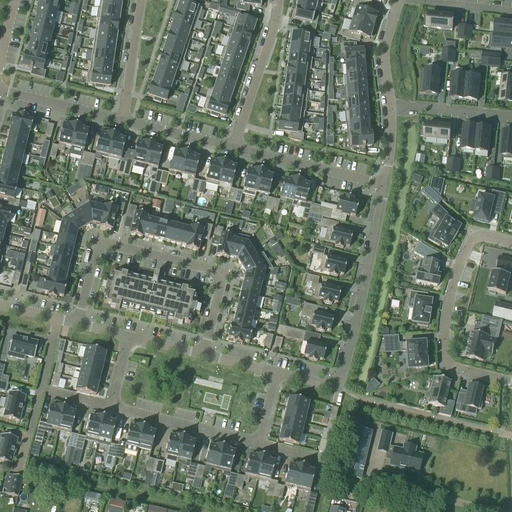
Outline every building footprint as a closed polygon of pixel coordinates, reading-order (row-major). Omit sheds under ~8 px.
[(56,13),(59,1),(53,0),(41,0),(41,2),(38,1),(37,8),(56,13)] [(120,12),(121,2),(110,0),(100,0),(99,9),(98,8),(97,9),(120,12)] [(261,8),(261,0),(238,0),(238,5),(261,8)] [(321,4),(305,0),(297,0),(296,9),(319,14),(315,13),(317,3),(321,4)] [(363,12),(365,6),(353,2),(351,9),(356,11),(352,22),(373,28),(373,27),(375,27),(378,20),(376,19),(376,17),(376,16),(363,12)] [(180,3),(176,14),(198,21),(201,10),(195,8),(196,6),(187,3),(186,5),(180,3)] [(218,13),(219,7),(209,5),(208,10),(218,13)] [(54,24),(56,13),(37,8),(35,15),(37,16),(36,20),(57,26),(57,25),(54,24)] [(118,23),(120,12),(97,9),(96,20),(118,23)] [(231,9),(229,16),(235,17),(231,28),(252,35),(255,24),(250,22),(250,20),(242,17),(241,19),(239,18),(240,12),(236,11),(231,9)] [(317,25),(319,14),(296,9),(295,13),(293,20),(317,25)] [(194,31),(198,21),(176,14),(173,24),(194,31)] [(425,14),(424,28),(428,28),(452,31),(453,17),(430,15),(425,14)] [(57,26),(36,20),(35,25),(33,25),(31,32),(54,37),(57,26)] [(117,34),(118,23),(96,20),(101,21),(99,30),(96,30),(95,30),(117,34)] [(496,23),(495,36),(511,37),(511,21),(511,22),(511,24),(507,24),(496,23)] [(373,29),(373,28),(352,22),(348,34),(344,32),(342,38),(354,42),(356,36),(369,40),(370,38),(372,38),(374,32),(372,31),(373,29)] [(194,32),(194,31),(173,24),(169,34),(190,41),(186,40),(190,30),(194,32)] [(248,45),(252,35),(231,28),(234,29),(231,39),(229,38),(229,39),(248,45)] [(314,37),(310,37),(311,32),(314,32),(314,33),(314,32),(311,31),(299,29),(298,35),(292,34),(291,46),(312,49),(314,37)] [(115,44),(117,34),(95,30),(94,41),(115,44)] [(48,47),(51,37),(54,37),(31,32),(29,39),(32,39),(31,44),(50,49),(50,48),(48,47)] [(186,51),(190,41),(169,34),(166,45),(186,51)] [(490,36),(489,48),(511,50),(511,37),(495,36),(490,36)] [(245,55),(248,45),(229,39),(225,48),(223,47),(223,48),(245,55)] [(113,55),(115,44),(94,41),(92,52),(113,55)] [(47,60),(50,49),(31,44),(29,48),(27,48),(25,55),(47,60)] [(349,44),(342,45),(343,54),(345,54),(346,65),(366,63),(363,63),(363,58),(365,58),(365,51),(356,51),(355,45),(349,44)] [(186,52),(186,51),(166,45),(163,55),(184,62),(180,60),(183,51),(186,52)] [(312,49),(291,46),(289,57),(312,60),(312,59),(307,59),(308,49),(312,49)] [(241,65),(245,55),(223,48),(220,58),(241,65)] [(112,66),(113,55),(92,52),(91,62),(112,66)] [(42,71),(45,60),(47,60),(25,55),(22,67),(30,69),(29,70),(32,70),(30,76),(43,79),(45,72),(42,71)] [(181,72),(184,62),(163,55),(159,65),(181,72)] [(310,70),(312,60),(289,57),(288,67),(310,70)] [(238,76),(241,65),(220,58),(219,59),(224,60),(221,70),(238,76)] [(110,76),(112,66),(91,62),(89,73),(88,73),(111,76),(110,76)] [(364,70),(366,70),(366,63),(346,65),(346,76),(364,75),(364,70)] [(181,72),(159,65),(156,76),(173,81),(176,71),(180,73),(181,72)] [(310,71),(310,70),(288,67),(286,78),(307,81),(309,71),(310,71)] [(216,68),(212,78),(214,79),(234,86),(238,76),(221,70),(216,68)] [(422,70),(419,94),(437,96),(440,72),(422,70)] [(109,88),(111,76),(88,73),(86,85),(95,86),(95,89),(102,90),(103,87),(109,88)] [(511,74),(504,74),(501,102),(511,103),(511,74)] [(367,87),(367,80),(365,80),(364,75),(346,76),(347,88),(344,88),(344,89),(367,87)] [(454,75),(451,99),(464,100),(466,77),(454,75)] [(169,91),(173,81),(156,76),(152,85),(152,86),(169,91)] [(466,77),(464,100),(477,102),(477,99),(479,78),(466,77)] [(306,91),(307,81),(286,78),(285,89),(307,92),(307,91),(306,91)] [(231,96),(234,86),(214,79),(211,89),(231,96)] [(165,103),(169,91),(152,86),(148,97),(154,99),(153,102),(160,104),(161,101),(165,103)] [(366,94),(368,94),(367,87),(344,89),(345,101),(366,99),(366,94)] [(228,106),(231,96),(211,89),(210,90),(214,91),(211,100),(206,99),(228,107),(228,106)] [(306,103),(307,92),(285,89),(283,100),(306,103)] [(181,95),(178,103),(185,105),(187,97),(184,96),(181,95)] [(224,118),(228,107),(206,99),(202,111),(211,113),(210,116),(217,119),(218,116),(224,118)] [(369,111),(369,104),(366,104),(366,99),(345,101),(348,101),(349,112),(344,112),(344,113),(369,111)] [(301,102),(305,103),(306,103),(283,100),(282,110),(304,113),(299,112),(300,107),(301,102)] [(302,124),(304,113),(282,110),(280,121),(280,120),(280,121),(302,124)] [(367,118),(370,118),(369,111),(344,113),(345,125),(368,123),(367,118)] [(9,128),(30,133),(33,121),(27,120),(28,117),(19,115),(19,118),(12,116),(9,128)] [(301,135),(302,124),(280,121),(278,133),(289,134),(288,140),(302,144),(303,135),(301,135)] [(371,135),(370,128),(368,128),(368,123),(345,125),(346,125),(347,130),(347,136),(371,135)] [(47,125),(44,137),(50,138),(53,126),(47,125)] [(71,148),(76,127),(69,125),(69,127),(63,125),(58,147),(52,146),(49,158),(55,160),(57,151),(64,153),(65,147),(71,148)] [(427,125),(425,139),(449,141),(450,128),(427,125)] [(71,148),(69,156),(82,159),(83,153),(89,132),(83,130),(83,129),(76,127),(71,148)] [(464,127),(462,151),(475,152),(477,128),(464,127)] [(30,133),(9,128),(9,129),(11,129),(8,140),(26,145),(29,134),(30,134),(30,133)] [(477,128),(475,152),(488,153),(490,130),(477,128)] [(511,133),(504,133),(501,159),(511,160),(511,133)] [(89,155),(86,167),(92,169),(94,160),(100,162),(101,158),(107,159),(113,136),(106,134),(106,136),(100,134),(95,156),(89,155)] [(372,147),(371,135),(347,136),(348,149),(362,148),(362,149),(364,149),(364,148),(372,147)] [(113,136),(107,159),(120,162),(125,141),(120,139),(120,138),(113,136)] [(5,151),(23,156),(26,145),(8,140),(5,151)] [(126,164),(123,176),(129,178),(131,168),(144,171),(150,145),(143,143),(143,145),(137,144),(132,165),(126,164)] [(150,145),(144,171),(145,166),(151,168),(149,174),(156,175),(154,184),(160,185),(163,173),(157,172),(162,150),(157,148),(157,147),(150,145)] [(41,149),(39,160),(45,161),(48,150),(41,149)] [(2,162),(21,167),(23,156),(5,151),(2,162)] [(180,154),(174,153),(169,174),(169,175),(168,176),(175,178),(176,174),(182,175),(187,154),(180,152),(180,154)] [(86,167),(89,155),(83,153),(82,159),(80,166),(86,167)] [(187,154),(182,175),(188,177),(187,179),(194,181),(199,159),(193,157),(194,156),(187,154)] [(211,162),(206,183),(205,185),(218,188),(224,163),(217,161),(217,163),(211,162)] [(0,172),(18,177),(21,167),(2,162),(0,172)] [(120,162),(117,175),(123,176),(126,164),(120,163),(120,162)] [(224,163),(218,188),(224,189),(223,192),(230,194),(228,202),(234,203),(237,191),(231,190),(236,168),(230,167),(231,165),(224,163)] [(237,191),(234,203),(240,205),(242,195),(255,198),(256,194),(256,193),(261,172),(254,171),(253,172),(248,171),(242,193),(237,191)] [(0,184),(17,189),(17,188),(15,188),(18,177),(0,172),(0,184)] [(256,193),(256,194),(268,197),(273,177),(267,176),(268,174),(261,172),(256,193)] [(169,174),(163,173),(160,185),(166,187),(168,176),(169,175),(169,174)] [(291,207),(298,181),(291,180),(290,181),(285,180),(279,202),(286,203),(287,201),(292,202),(291,207)] [(200,182),(194,181),(192,187),(191,193),(196,194),(197,194),(200,182)] [(298,181),(291,207),(304,210),(301,220),(307,222),(309,215),(311,207),(311,205),(306,204),(310,186),(304,185),(304,183),(298,181)] [(200,182),(197,194),(201,195),(203,196),(205,185),(206,183),(200,182)] [(6,205),(18,208),(20,202),(14,201),(17,189),(0,184),(0,197),(7,199),(6,205)] [(81,190),(78,185),(72,188),(75,193),(81,190)] [(423,193),(434,203),(439,198),(428,188),(423,193)] [(429,189),(439,198),(439,199),(441,190),(429,188),(429,189)] [(50,192),(44,195),(48,201),(54,198),(50,192)] [(476,215),(474,221),(476,221),(477,221),(480,222),(482,223),(483,223),(486,223),(486,224),(488,224),(491,214),(492,211),(501,213),(500,216),(501,216),(506,195),(491,192),(489,199),(480,196),(479,203),(478,203),(479,203),(478,206),(477,206),(478,206),(477,211),(476,211),(476,214),(475,214),(475,215),(476,215)] [(55,198),(48,202),(53,211),(60,207),(55,198)] [(344,201),(339,199),(335,213),(342,214),(341,216),(349,217),(349,216),(355,218),(358,204),(353,203),(353,200),(345,198),(344,201)] [(270,212),(273,200),(267,199),(264,211),(270,212)] [(273,200),(270,212),(276,214),(279,202),(273,200)] [(161,203),(152,201),(150,209),(159,211),(161,203)] [(174,203),(166,201),(165,207),(167,207),(166,212),(171,213),(173,207),(174,203)] [(27,202),(25,210),(34,212),(36,204),(27,202)] [(121,218),(124,205),(118,204),(117,210),(105,207),(100,228),(112,231),(115,216),(121,218)] [(18,208),(6,205),(4,211),(0,209),(0,222),(8,225),(11,213),(17,214),(18,208)] [(75,214),(84,229),(92,224),(89,205),(75,214)] [(100,228),(105,207),(104,207),(104,209),(89,205),(92,224),(100,226),(99,228),(100,228)] [(428,241),(439,247),(441,245),(447,249),(452,241),(456,236),(455,235),(459,228),(447,220),(449,217),(437,206),(430,213),(440,223),(435,231),(434,230),(428,241)] [(129,207),(126,219),(133,221),(130,235),(142,238),(147,217),(135,214),(136,208),(129,207)] [(311,207),(309,215),(330,220),(332,212),(311,207)] [(39,211),(36,222),(43,223),(46,212),(39,211)] [(84,229),(75,214),(62,222),(77,233),(84,229)] [(147,217),(142,238),(143,236),(154,239),(158,222),(147,219),(147,217)] [(332,223),(320,220),(319,227),(327,229),(324,242),(335,245),(334,248),(343,250),(343,247),(349,249),(352,235),(346,233),(347,232),(339,230),(339,232),(331,230),(332,223)] [(57,240),(74,244),(77,233),(62,222),(57,240)] [(158,222),(154,239),(164,242),(169,225),(158,222)] [(169,225),(164,242),(175,244),(179,227),(169,225)] [(209,241),(212,227),(204,225),(203,231),(191,228),(186,249),(198,252),(201,239),(209,241)] [(186,249),(191,228),(190,230),(179,227),(175,244),(186,247),(186,249)] [(216,228),(213,240),(219,242),(216,256),(228,259),(233,238),(221,235),(223,230),(216,228)] [(41,232),(34,231),(33,237),(31,242),(37,243),(37,244),(38,244),(41,232)] [(233,238),(228,259),(229,258),(237,259),(248,244),(233,240),(234,238),(233,238)] [(278,245),(274,238),(268,242),(272,248),(278,245)] [(55,250),(72,254),(74,244),(57,240),(55,250)] [(31,242),(28,255),(35,256),(35,254),(37,244),(37,243),(31,242)] [(241,267),(256,258),(248,244),(237,259),(241,267)] [(419,244),(414,254),(424,260),(424,262),(420,261),(416,283),(437,287),(439,276),(437,275),(439,265),(434,264),(436,254),(419,244)] [(277,245),(270,250),(273,254),(280,250),(277,245)] [(325,251),(313,248),(311,254),(318,256),(317,261),(321,262),(319,271),(329,273),(329,276),(337,278),(338,275),(343,277),(346,263),(340,261),(341,260),(333,259),(333,260),(323,257),(325,251)] [(52,260),(69,264),(72,254),(55,250),(52,260)] [(256,258),(241,267),(246,274),(265,271),(271,270),(262,254),(256,258)] [(35,256),(28,255),(26,265),(32,266),(33,266),(35,256)] [(24,257),(18,256),(16,262),(17,262),(23,264),(24,257)] [(493,272),(488,292),(490,292),(489,295),(495,296),(496,294),(506,296),(509,283),(511,284),(511,260),(499,258),(496,269),(502,270),(501,274),(493,272)] [(50,270),(67,275),(69,264),(52,260),(50,270)] [(17,262),(14,273),(20,275),(23,264),(17,262)] [(32,266),(26,265),(23,275),(29,277),(32,266)] [(45,281),(66,286),(64,285),(67,275),(50,270),(47,281),(45,280),(45,281)] [(243,285),(260,289),(265,271),(246,274),(243,285)] [(20,275),(14,273),(11,285),(17,287),(20,275)] [(138,312),(139,312),(155,316),(155,314),(167,316),(166,319),(173,321),(173,324),(182,326),(182,323),(189,325),(191,317),(193,318),(197,304),(195,303),(196,296),(187,294),(187,290),(182,289),(181,292),(162,287),(162,284),(157,283),(159,276),(154,274),(152,285),(126,279),(127,276),(121,274),(121,277),(111,275),(109,282),(107,282),(104,296),(105,296),(104,304),(111,305),(110,308),(119,310),(120,308),(127,309),(128,307),(139,310),(138,312)] [(29,277),(23,275),(20,288),(26,289),(29,277)] [(319,279),(307,276),(305,283),(312,284),(311,289),(315,290),(313,299),(323,301),(323,304),(331,306),(332,303),(337,305),(341,291),(335,290),(335,288),(327,287),(327,288),(317,285),(319,279)] [(66,286),(45,281),(42,293),(49,295),(48,297),(56,299),(57,297),(63,298),(66,286)] [(241,295),(258,300),(260,289),(243,285),(241,295)] [(417,326),(427,328),(428,318),(429,318),(430,312),(429,312),(431,302),(423,301),(424,295),(410,292),(407,308),(413,309),(411,323),(417,324),(417,326)] [(238,306),(255,310),(258,300),(241,295),(238,306)] [(300,302),(287,298),(285,306),(298,309),(300,302)] [(316,307),(303,304),(300,317),(310,320),(308,327),(316,329),(315,332),(324,334),(324,331),(330,332),(333,319),(327,317),(328,316),(320,314),(320,316),(314,314),(316,307)] [(236,316),(253,320),(255,310),(238,306),(236,316)] [(511,309),(506,308),(496,306),(493,317),(503,319),(511,321),(511,309)] [(231,326),(252,332),(252,331),(250,331),(253,320),(236,316),(233,326),(231,326)] [(277,319),(270,317),(268,324),(276,326),(277,319)] [(274,333),(276,326),(268,324),(267,331),(274,333)] [(252,332),(231,326),(228,338),(234,340),(234,343),(242,345),(243,342),(249,344),(252,332)] [(285,328),(278,327),(276,335),(283,336),(285,328)] [(285,328),(283,336),(283,338),(303,342),(305,333),(285,328)] [(483,336),(472,333),(466,358),(483,362),(487,345),(495,347),(496,341),(495,340),(497,331),(485,328),(483,336)] [(270,349),(273,337),(267,335),(264,347),(270,349)] [(34,359),(38,343),(12,337),(11,345),(9,345),(6,357),(24,361),(25,357),(34,359)] [(383,338),(384,346),(398,345),(397,337),(383,338)] [(65,343),(59,341),(56,353),(62,355),(65,343)] [(323,362),(326,348),(320,347),(320,346),(313,344),(313,345),(307,343),(303,357),(309,358),(308,361),(316,363),(317,360),(323,362)] [(408,369),(408,371),(409,370),(425,369),(427,369),(427,368),(426,368),(426,359),(426,353),(425,353),(425,344),(425,343),(407,344),(406,344),(400,345),(401,353),(407,352),(408,369)] [(83,360),(103,365),(106,354),(100,352),(101,351),(92,349),(91,350),(86,349),(83,360)] [(81,370),(101,375),(103,365),(83,360),(81,370)] [(78,381),(98,386),(101,375),(81,370),(78,381)] [(51,387),(56,388),(57,389),(60,376),(54,375),(51,387)] [(379,386),(373,379),(367,385),(365,393),(367,394),(374,392),(379,386)] [(440,409),(439,415),(450,418),(454,404),(453,404),(445,402),(450,383),(433,379),(429,398),(430,398),(428,405),(428,406),(440,409)] [(98,386),(78,381),(75,392),(81,393),(80,394),(89,397),(90,395),(95,397),(98,386)] [(469,386),(466,396),(458,394),(455,405),(459,406),(458,413),(465,415),(467,408),(481,412),(482,398),(481,397),(482,389),(469,386)] [(5,410),(3,419),(19,423),(25,397),(9,393),(7,400),(6,400),(4,409),(5,410)] [(286,410),(307,415),(309,404),(304,402),(304,401),(295,399),(295,400),(289,399),(286,410)] [(58,432),(64,409),(57,407),(56,409),(51,407),(46,425),(39,423),(33,445),(41,447),(44,433),(51,434),(52,431),(58,432)] [(338,409),(332,408),(329,420),(335,422),(338,409)] [(64,409),(58,432),(71,435),(76,414),(70,412),(70,410),(64,409)] [(307,415),(286,410),(284,420),(304,425),(307,415)] [(78,437),(75,449),(82,451),(85,441),(97,444),(97,445),(103,419),(97,417),(96,419),(90,417),(85,438),(78,437)] [(103,419),(97,445),(109,448),(107,457),(114,459),(117,447),(110,445),(116,423),(110,422),(110,420),(103,419)] [(304,425),(284,420),(281,431),(301,436),(304,425)] [(118,443),(117,447),(114,459),(122,461),(124,451),(137,454),(138,450),(138,449),(143,428),(136,427),(136,428),(130,427),(126,445),(118,443)] [(138,449),(138,450),(151,453),(155,433),(150,432),(150,430),(143,428),(138,449)] [(344,477),(360,481),(372,433),(355,429),(344,477)] [(301,436),(281,431),(279,442),(284,443),(284,444),(293,447),(293,445),(299,447),(301,436)] [(381,434),(377,451),(387,453),(391,436),(381,434)] [(71,435),(67,448),(75,449),(78,437),(71,435)] [(11,465),(12,464),(17,440),(1,436),(1,437),(0,436),(0,462),(4,463),(3,468),(9,470),(10,465),(11,465)] [(177,464),(183,438),(176,436),(176,438),(170,437),(164,461),(177,464)] [(194,479),(197,467),(190,465),(195,443),(189,442),(190,440),(183,438),(177,464),(178,462),(183,463),(182,467),(189,469),(187,477),(194,479)] [(318,453),(323,454),(324,454),(327,442),(321,440),(318,453)] [(217,471),(223,448),(216,446),(216,448),(210,447),(204,468),(197,467),(194,479),(201,481),(204,472),(210,474),(211,470),(217,471)] [(394,449),(390,467),(418,473),(422,456),(414,454),(415,449),(404,446),(403,451),(394,449)] [(228,478),(237,476),(230,475),(235,453),(229,451),(230,450),(223,448),(217,471),(223,473),(222,477),(228,478)] [(257,481),(263,458),(256,456),(255,458),(250,456),(244,478),(237,476),(241,490),(243,483),(248,484),(249,479),(257,481)] [(70,469),(72,459),(65,457),(62,467),(70,469)] [(107,457),(105,468),(112,470),(114,459),(107,457)] [(270,481),(275,462),(269,461),(269,459),(263,458),(257,481),(269,484),(266,496),(274,498),(277,486),(278,483),(270,481)] [(149,460),(146,472),(147,472),(153,474),(156,461),(149,460)] [(156,461),(153,474),(157,475),(161,476),(164,463),(156,461)] [(297,491),(302,467),(296,466),(295,467),(289,466),(284,488),(291,489),(291,487),(297,488),(296,491),(297,491)] [(302,467),(297,491),(309,494),(315,472),(309,471),(309,469),(302,467)] [(6,491),(5,495),(18,498),(22,479),(13,476),(11,487),(4,485),(3,490),(6,491)] [(34,480),(24,478),(22,486),(32,488),(34,480)] [(60,493),(61,487),(53,485),(52,491),(60,493)] [(170,492),(181,494),(182,487),(172,485),(170,492)] [(277,486),(274,498),(281,500),(284,488),(277,486)] [(83,493),(76,492),(74,498),(81,500),(83,493)] [(83,493),(81,500),(103,505),(105,499),(105,498),(101,497),(83,493)] [(309,494),(306,506),(314,508),(317,496),(309,494)] [(123,511),(126,504),(110,500),(107,511),(123,511)]
